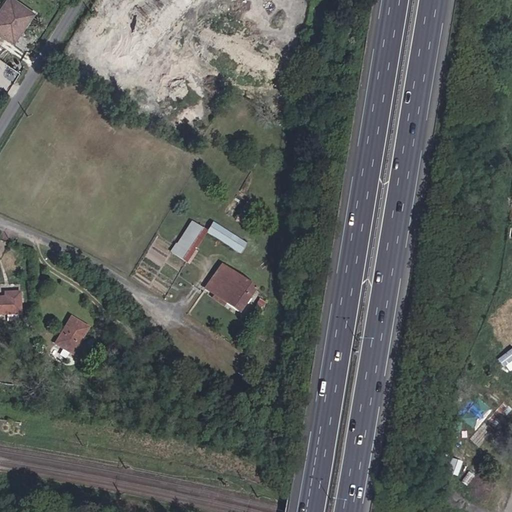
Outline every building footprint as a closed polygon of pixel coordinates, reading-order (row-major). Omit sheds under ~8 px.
[(31,14),(10,0),(4,0),(0,7),(0,32),(10,39),(20,26),(22,27),(31,14)] [(10,39),(13,41),(22,27),(20,26),(10,39)] [(247,200),(235,219),(242,223),(253,203),(247,200)] [(190,221),(171,251),(187,261),(206,231),(190,221)] [(245,243),(212,222),(206,231),(239,252),(245,243)] [(206,288),(238,310),(253,287),(221,265),(206,288)] [(0,297),(0,313),(19,312),(19,292),(5,293),(5,297),(0,297)] [(72,352),(87,327),(71,317),(56,342),(72,352)] [(511,349),(500,359),(504,365),(511,359),(511,349)] [(148,367),(141,374),(152,385),(158,378),(148,367)]
